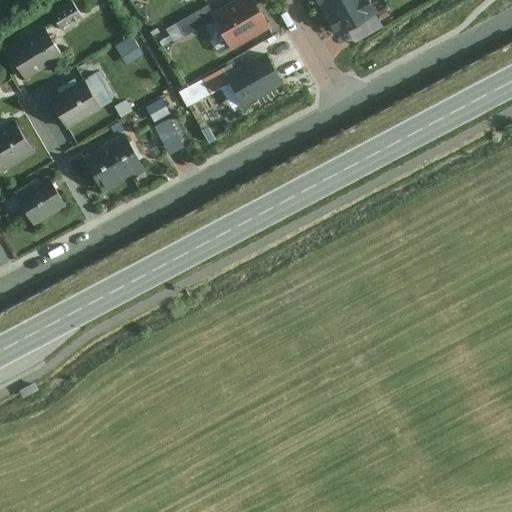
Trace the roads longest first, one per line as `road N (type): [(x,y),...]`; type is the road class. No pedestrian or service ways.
road 1 (secondary): [(511,82),(0,352)]
road 2 (residential): [(344,102),(102,234)]
road 3 (residential): [(511,14),(344,102)]
road 4 (residential): [(102,234),(31,113)]
